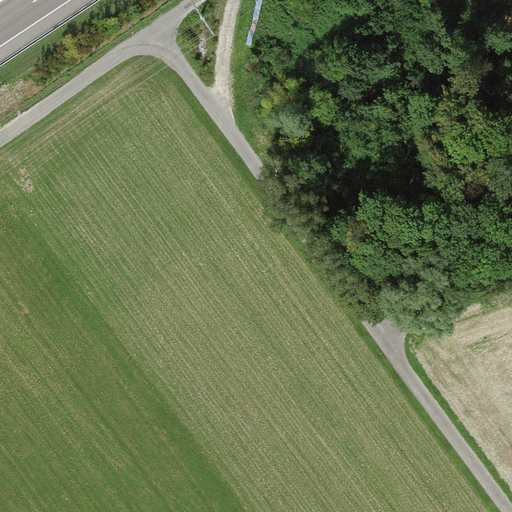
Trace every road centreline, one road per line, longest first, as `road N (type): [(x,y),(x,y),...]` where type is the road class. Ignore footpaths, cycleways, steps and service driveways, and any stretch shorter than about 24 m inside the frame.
road 1 (track): [(135,47),(169,49),(377,327)]
road 2 (track): [(0,143),(203,0)]
road 3 (track): [(377,327),(511,510)]
road 4 (track): [(511,283),(377,327)]
